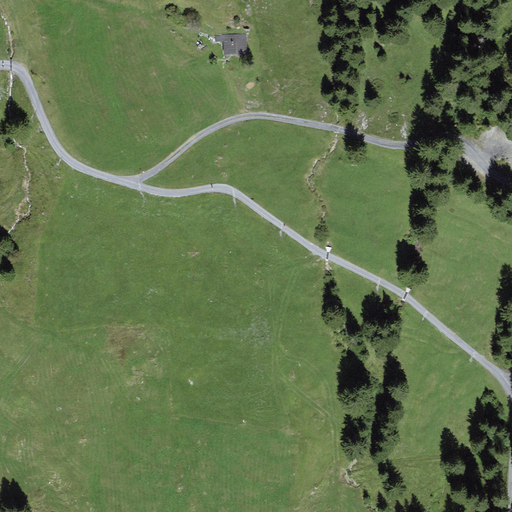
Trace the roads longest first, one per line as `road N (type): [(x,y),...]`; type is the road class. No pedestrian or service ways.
road 1 (track): [(122,182),(239,197),(319,253),(407,299),(499,377),(511,399)]
road 2 (track): [(511,184),(472,167),(467,142),(456,134),(387,145),(260,115),(206,130),(161,165),(122,182)]
road 3 (track): [(0,66),(23,77),(49,138),(70,163),(122,182)]
